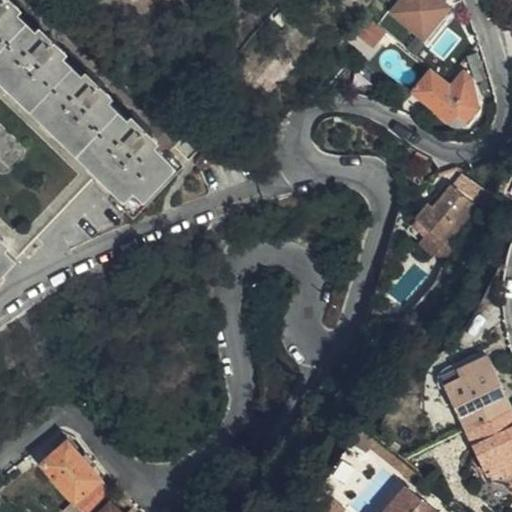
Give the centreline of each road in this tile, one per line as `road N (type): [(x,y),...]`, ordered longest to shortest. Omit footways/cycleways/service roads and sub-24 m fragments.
road 1 (residential): [(304,174),(366,175),(382,192),(384,219),(343,345),(319,348),(307,334),(316,286),(304,259),(271,251),(238,267),(229,310),(245,390),(239,426),(210,456),(181,474),(135,470),(87,422),(66,416),(0,459)]
road 2 (residential): [(304,174),(299,140),(307,116),(334,103),(381,110),(447,150),(482,151),(510,125),(505,78),(476,0)]
road 3 (residential): [(0,300),(98,245),(304,174)]
